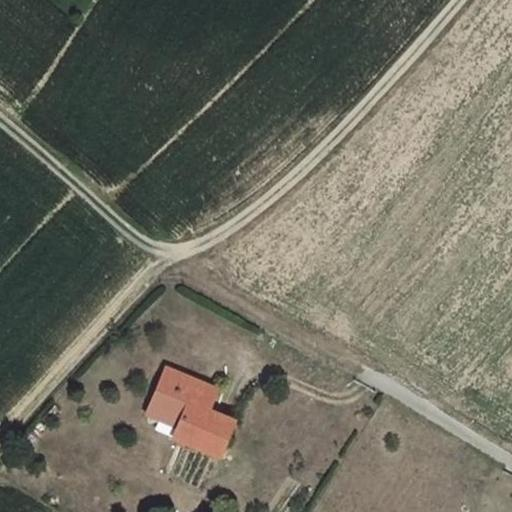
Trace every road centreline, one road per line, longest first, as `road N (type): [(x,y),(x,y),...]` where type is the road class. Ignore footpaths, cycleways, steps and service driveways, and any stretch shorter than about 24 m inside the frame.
road 1 (track): [(460,0),(316,156),(248,216),(170,256),(132,235),(0,119)]
road 2 (track): [(0,428),(170,256)]
road 3 (track): [(359,371),(178,270),(170,256)]
road 4 (residential): [(359,371),(511,456)]
